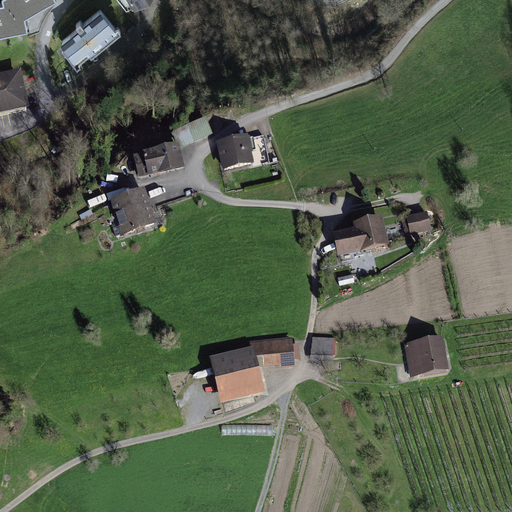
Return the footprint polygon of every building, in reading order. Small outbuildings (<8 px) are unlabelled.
[(8,0),(9,4),(29,17),(57,0),(8,0)] [(29,17),(9,4),(0,6),(0,37),(33,30),(29,17)] [(107,10),(63,45),(79,65),(123,30),(107,10)] [(0,122),(32,115),(23,76),(0,81),(0,122)] [(251,140),(218,146),(223,175),(257,169),(251,140)] [(183,148),(136,158),(141,181),(188,171),(183,148)] [(244,180),(232,182),(234,192),(246,189),(244,180)] [(149,193),(114,204),(125,239),(160,227),(149,193)] [(429,218),(404,223),(408,239),(432,234),(429,218)] [(357,232),(336,237),(340,259),(390,248),(384,221),(356,227),(357,232)] [(250,350),(210,360),(221,406),(265,395),(260,371),(281,367),(281,370),(296,368),(292,339),(248,344),(250,350)] [(333,339),(313,339),(310,363),(333,364),(333,339)] [(445,342),(407,348),(413,381),(451,374),(445,342)]
